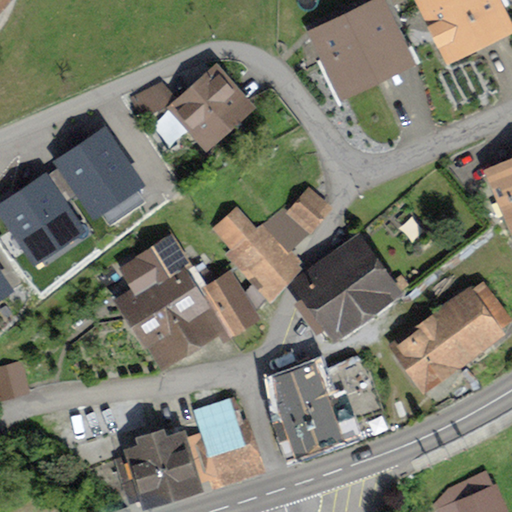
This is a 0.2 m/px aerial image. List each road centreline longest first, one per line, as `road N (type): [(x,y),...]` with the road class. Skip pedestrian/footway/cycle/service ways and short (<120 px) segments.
road 1 (residential): [(23,129),(191,57),(240,51),(282,79),(357,168)]
road 2 (primary): [(511,389),(397,448),(280,489)]
road 3 (residential): [(0,417),(45,400),(244,368)]
road 4 (residential): [(244,368),(271,345),(309,253),(357,168)]
road 5 (residential): [(357,168),(394,163),(511,113)]
road 6 (residential): [(280,489),(244,368)]
